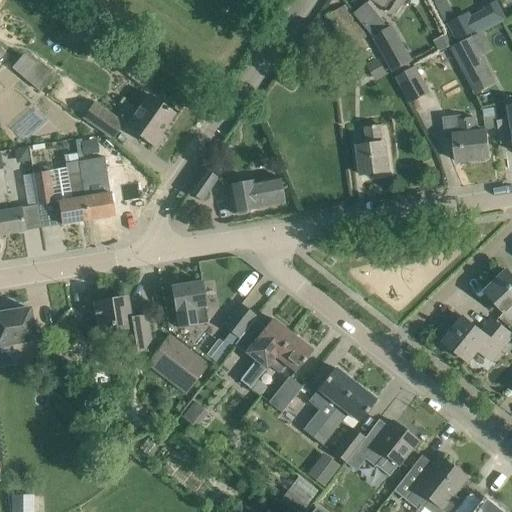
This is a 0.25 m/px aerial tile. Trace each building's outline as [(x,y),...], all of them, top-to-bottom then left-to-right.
[(373,0),(395,15),(404,0),(373,0)] [(507,19),(498,1),(487,7),(487,8),(472,17),(469,12),(447,23),(459,45),(472,38),(507,19)] [(354,20),(354,19),(346,5),(328,16),(357,65),(372,56),(363,40),(369,36),(358,18),(354,20)] [(394,26),(373,38),(392,72),(413,61),(394,26)] [(103,40),(90,30),(82,41),(94,51),(103,40)] [(459,45),(451,49),(468,80),(488,69),(472,38),(459,45)] [(28,51),(16,68),(46,91),(59,75),(28,51)] [(378,58),(367,64),(376,80),(387,74),(378,58)] [(417,67),(396,78),(410,104),(431,93),(417,67)] [(174,113),(158,101),(149,95),(126,127),(155,147),(163,136),(160,133),(174,113)] [(93,103),(83,117),(113,138),(124,124),(93,103)] [(473,118),(459,119),(458,116),(444,118),(447,136),(454,136),(457,162),(490,158),(487,130),(475,131),(473,118)] [(390,172),(387,152),(386,141),(383,142),(381,126),(366,128),(368,144),(358,145),(362,175),(390,172)] [(99,153),(96,139),(81,142),(84,155),(99,153)] [(0,235),(24,231),(21,211),(20,208),(7,210),(4,194),(7,194),(1,151),(0,151),(0,235)] [(49,171),(33,173),(42,228),(88,220),(78,162),(76,153),(64,155),(66,167),(49,170),(49,171)] [(114,216),(105,157),(78,162),(88,220),(114,216)] [(218,178),(205,169),(189,192),(202,201),(218,178)] [(259,208),(258,207),(284,202),(279,177),(254,181),(253,181),(228,186),(233,213),(259,208)] [(511,274),(508,271),(486,292),(509,315),(511,312),(511,274)] [(202,281),(171,286),(178,327),(195,324),(195,323),(207,321),(205,306),(206,306),(202,281)] [(151,340),(151,336),(147,316),(131,318),(127,297),(94,303),(98,331),(114,329),(118,351),(147,347),(151,340)] [(256,316),(241,304),(223,326),(232,333),(238,338),(233,344),(234,345),(256,317),(255,317),(256,316)] [(30,308),(0,312),(0,345),(35,340),(30,308)] [(511,336),(511,335),(508,332),(493,319),(483,332),(464,317),(455,329),(451,326),(437,343),(453,356),(457,351),(470,362),(479,350),(493,361),(511,336)] [(268,365),(293,334),(272,318),(261,332),(251,324),(234,345),(254,361),(239,380),(251,390),(258,380),(268,365)] [(238,338),(232,333),(224,344),(230,349),(233,344),(238,338)] [(296,372),(301,366),(313,350),(293,334),(268,365),(278,373),(285,364),(296,372)] [(186,393),(208,365),(169,335),(147,364),(186,393)] [(121,359),(113,360),(115,376),(123,375),(121,359)] [(313,437),(355,384),(335,368),(308,402),(319,410),(303,430),(313,437)] [(269,403),(281,412),(302,387),(289,378),(269,403)] [(267,387),(258,380),(251,390),(259,397),(267,387)] [(359,422),(363,415),(376,400),(355,384),(313,437),(332,452),(341,441),(332,434),(347,413),(359,422)] [(397,466),(405,456),(417,440),(393,421),(378,440),(369,433),(365,437),(345,463),(356,471),(363,462),(373,470),(376,466),(384,455),(397,466)] [(345,463),(365,437),(353,428),(334,454),(345,463)] [(340,466),(323,453),(307,474),(324,487),(340,466)] [(422,479),(410,469),(393,491),(419,511),(447,511),(459,499),(452,494),(465,478),(439,457),(422,479)] [(301,511),(308,504),(289,489),(280,500),(295,511),(301,511)] [(470,492),(453,511),(501,511),(487,500),(484,504),(470,492)] [(12,511),(35,511),(35,494),(12,494),(12,511)]
